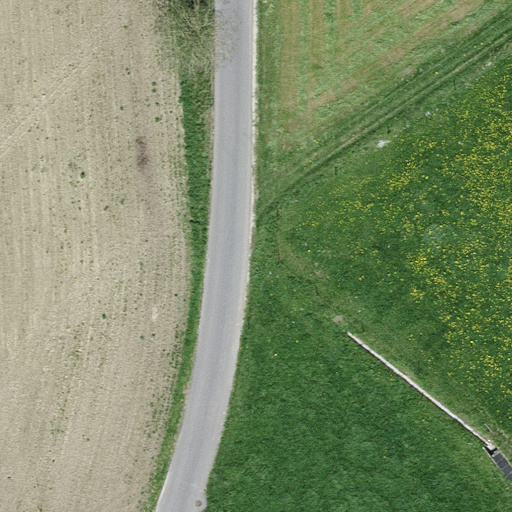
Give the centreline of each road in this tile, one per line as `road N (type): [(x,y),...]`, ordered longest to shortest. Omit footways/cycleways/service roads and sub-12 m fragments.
road 1 (unclassified): [(240,0),(227,279),(205,415),(177,511)]
road 2 (track): [(511,35),(232,199)]
